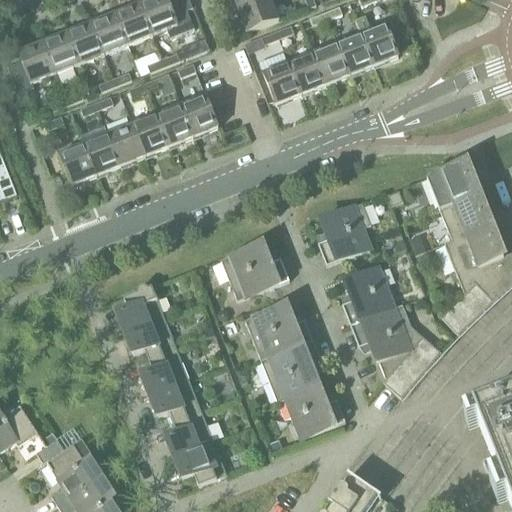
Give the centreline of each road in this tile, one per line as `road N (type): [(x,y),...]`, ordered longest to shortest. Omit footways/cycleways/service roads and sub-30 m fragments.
road 1 (residential): [(0,277),(511,71)]
road 2 (residential): [(175,510),(367,436)]
road 3 (residential): [(511,363),(441,390),(367,436)]
